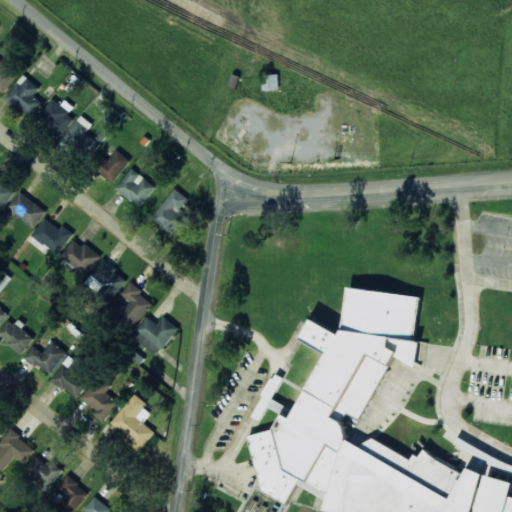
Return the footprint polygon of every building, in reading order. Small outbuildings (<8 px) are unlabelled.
[(0,92),(4,95),(20,75),(0,58),(0,92)] [(33,116),(43,101),(35,96),(41,87),(24,75),(7,98),(33,116)] [(69,114),(75,107),(66,99),(62,104),(54,98),(40,115),(62,134),(75,119),(69,114)] [(104,120),(117,126),(124,113),(110,106),(104,120)] [(71,132),(82,140),(94,123),(82,115),(71,132)] [(99,171),(113,183),(131,160),(117,148),(99,171)] [(141,207),(157,187),(133,167),(117,187),(141,207)] [(0,210),(19,190),(0,172),(0,210)] [(189,199),(177,188),(152,216),(172,234),(185,219),(178,212),(189,199)] [(47,212),(22,191),(9,207),(34,227),(47,212)] [(75,234),(64,225),(61,229),(46,217),(27,241),(38,250),(44,243),(58,254),(75,234)] [(82,246),(74,239),(62,255),(86,275),(101,255),(85,243),(82,246)] [(113,299),(128,279),(105,260),(89,280),(113,299)] [(0,293),(12,278),(2,269),(0,271),(0,293)] [(137,325),(153,303),(141,294),(144,290),(131,281),(121,294),(131,302),(122,315),(137,325)] [(511,511),(511,476),(350,443),(345,417),(362,414),(395,359),(412,363),(426,300),(352,284),(341,334),(315,318),(303,338),(329,354),(294,413),(252,437),(261,487),(287,503),(297,487),(338,511),(511,511)] [(0,326),(9,312),(0,306),(0,326)] [(165,316),(158,324),(149,317),(134,336),(158,355),(180,328),(165,316)] [(0,335),(22,354),(36,337),(11,317),(0,330),(0,335)] [(35,345),(26,356),(50,375),(68,353),(53,341),(44,352),(35,345)] [(52,378),(77,398),(92,380),(83,373),(88,368),(71,355),(52,378)] [(107,391),(112,386),(102,376),(83,397),(98,410),(95,414),(104,421),(120,403),(107,391)] [(147,403),(136,393),(111,423),(142,449),(156,432),(144,422),(152,413),(144,406),(147,403)] [(285,404),(271,399),(269,403),(274,406),(273,408),(282,412),(285,404)] [(0,468),(2,471),(15,456),(24,464),(36,450),(12,429),(0,443),(4,446),(0,450),(0,468)] [(47,488),(64,470),(54,461),(49,466),(38,456),(26,469),(47,488)] [(57,489),(63,494),(57,501),(70,511),(74,511),(90,492),(68,475),(57,489)] [(114,511),(95,496),(85,509),(88,511),(114,511)]
